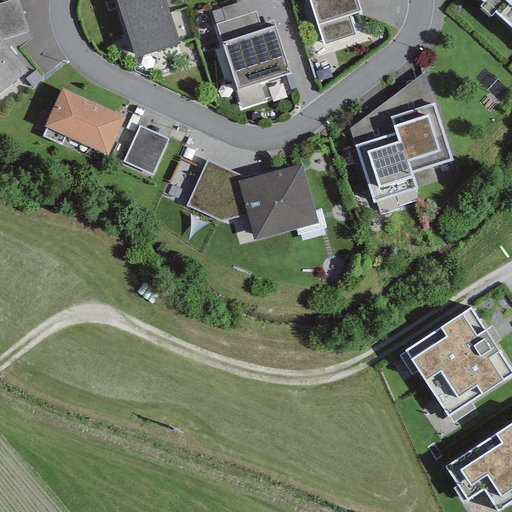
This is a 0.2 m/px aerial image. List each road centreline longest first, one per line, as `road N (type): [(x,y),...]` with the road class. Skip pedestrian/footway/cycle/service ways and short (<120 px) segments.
road 1 (track): [(505,272),(331,375),(295,378),(244,367),(110,317),(74,314),(0,365)]
road 2 (residential): [(421,0),(398,56),(310,125),(260,143),(90,72),(71,48),(62,0)]
